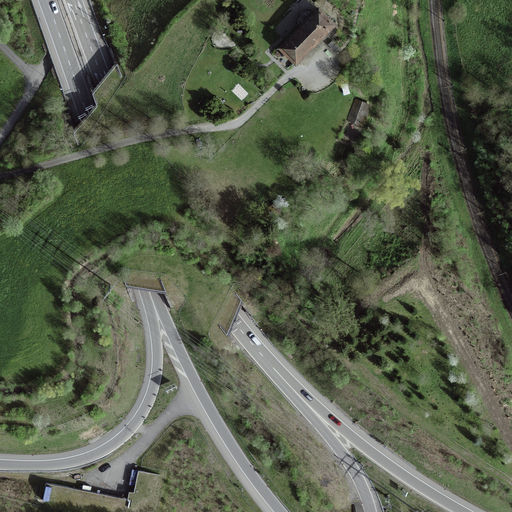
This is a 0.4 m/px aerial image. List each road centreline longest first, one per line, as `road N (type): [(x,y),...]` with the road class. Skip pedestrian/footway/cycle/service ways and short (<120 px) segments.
road 1 (motorway): [(284,380),(234,321),(136,156),(73,0)]
road 2 (motorway): [(46,0),(151,298)]
road 3 (motorway): [(151,298),(156,372),(131,427),(86,457),(0,463)]
road 4 (motorway): [(151,298),(211,411),(279,511)]
road 5 (motorway): [(464,511),(388,465),(284,380)]
road 6 (residential): [(0,138),(82,0)]
road 7 (motorway): [(369,511),(352,468),(284,380)]
